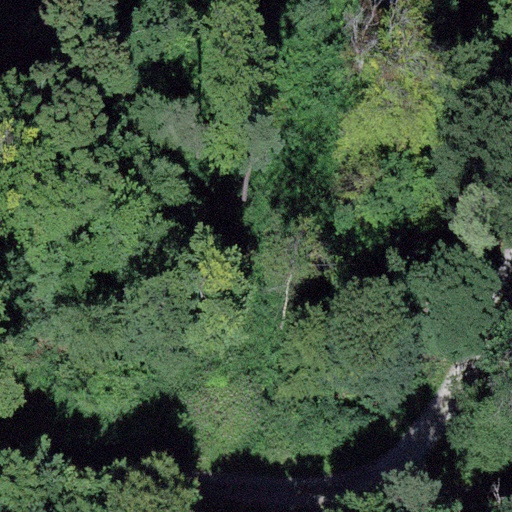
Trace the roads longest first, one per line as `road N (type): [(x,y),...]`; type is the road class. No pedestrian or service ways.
road 1 (track): [(0,473),(69,490),(511,504)]
road 2 (track): [(511,294),(481,366),(401,499),(377,511)]
